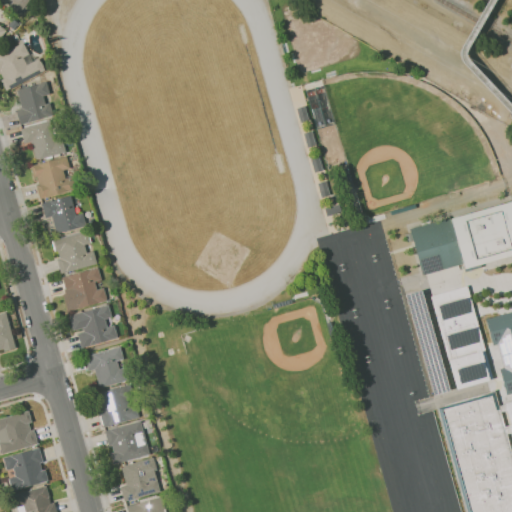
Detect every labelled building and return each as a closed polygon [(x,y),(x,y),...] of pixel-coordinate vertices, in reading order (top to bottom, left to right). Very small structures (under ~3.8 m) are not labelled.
[(26,0),(0,0),(21,10),(26,0)] [(31,61),(22,42),(0,53),(0,80),(5,90),(44,71),(38,58),(31,61)] [(15,89),(20,108),(15,110),(19,125),(51,116),(45,95),(48,94),(45,81),(15,89)] [(304,105),(296,107),(300,121),(308,119),(304,105)] [(64,153),(55,119),(19,128),(23,145),(30,143),(35,160),(64,153)] [(311,130),(303,132),(307,146),(315,144),(311,130)] [(318,155),(310,157),(314,171),(322,169),(318,155)] [(31,164),(38,198),(74,191),(71,176),(64,178),(62,170),(68,169),(66,157),(31,164)] [(325,180),(317,182),(321,196),(329,194),(325,180)] [(51,216),(54,233),(85,226),(82,212),(74,214),(70,196),(40,203),(43,218),(51,216)] [(462,263),(422,275),(409,227),(510,198),(511,204),(511,252),(463,266),(462,263)] [(338,202),(324,206),(326,215),(341,211),(338,202)] [(96,263),(91,246),(91,247),(86,230),(51,240),(60,273),(96,263)] [(106,301),(103,288),(95,289),(94,281),(100,280),(97,267),(59,277),(68,310),(106,301)] [(493,377),(456,388),(430,294),(467,284),(493,377)] [(420,290),(449,390),(433,395),(404,294),(420,290)] [(80,348),(117,338),(113,324),(106,326),(104,319),(111,317),(107,304),(68,315),(72,332),(76,331),(80,348)] [(511,392),(511,310),(485,318),(492,344),(497,343),(503,367),(499,368),(507,394),(511,392)] [(0,351),(14,348),(5,311),(0,312),(0,351)] [(83,356),(87,371),(93,369),(98,388),(125,381),(120,360),(122,359),(119,346),(83,356)] [(138,418),(129,384),(94,393),(103,427),(138,418)] [(511,511),(465,511),(436,406),(495,389),(499,405),(505,403),(505,401),(511,399),(511,511)] [(0,452),(0,454),(36,445),(27,411),(0,417),(0,452)] [(104,430),(110,452),(109,452),(112,464),(149,454),(140,420),(104,430)] [(46,482),(38,448),(2,457),(5,471),(13,469),(18,489),(46,482)] [(125,485),(119,486),(123,501),(160,491),(151,458),(120,466),(125,485)] [(56,511),(53,501),(49,502),(45,486),(13,494),(17,511),(56,511)]
